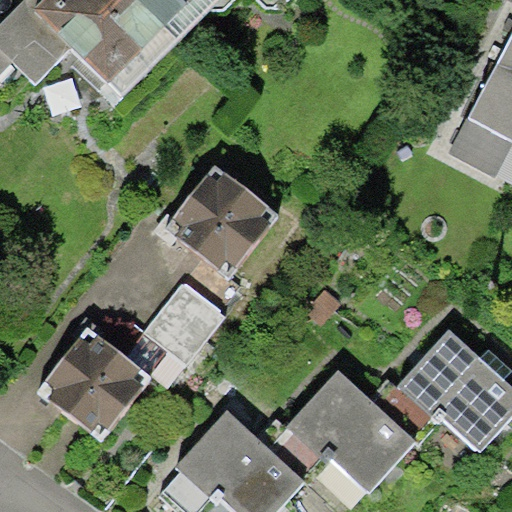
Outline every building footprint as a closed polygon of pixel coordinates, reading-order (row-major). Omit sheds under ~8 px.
[(5,0),(0,6),(0,118),(111,0),(5,0)] [(511,30),(450,152),(499,177),(511,152),(511,30)] [(278,215),(215,165),(163,232),(227,281),(278,215)] [(227,314),(184,281),(145,331),(188,365),(227,314)] [(153,378),(88,326),(36,392),(101,444),(153,378)] [(511,417),(511,387),(447,328),(396,385),(439,423),(443,418),(480,452),(511,417)] [(418,441),(338,369),(286,425),(327,462),(332,457),(370,493),(418,441)] [(277,511),(306,480),(227,410),(175,467),(217,505),(221,500),(234,511),(277,511)]
